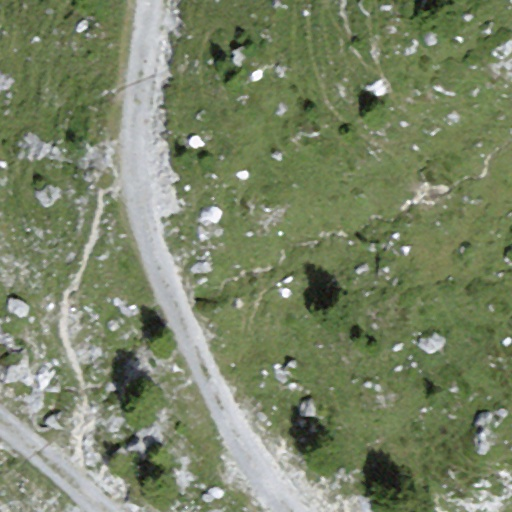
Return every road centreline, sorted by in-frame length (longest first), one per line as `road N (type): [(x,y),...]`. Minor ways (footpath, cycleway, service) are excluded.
road 1 (track): [(151,0),(137,157),(152,245),(230,416),(295,511)]
road 2 (track): [(104,511),(0,421)]
